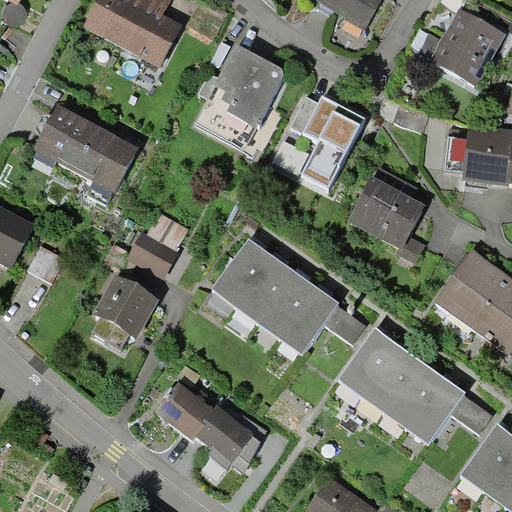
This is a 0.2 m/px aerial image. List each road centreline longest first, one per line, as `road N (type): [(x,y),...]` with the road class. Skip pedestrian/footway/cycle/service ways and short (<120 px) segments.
road 1 (residential): [(193,511),(0,358)]
road 2 (residential): [(237,0),(333,72),(368,73),(417,0)]
road 3 (residential): [(0,114),(61,0)]
